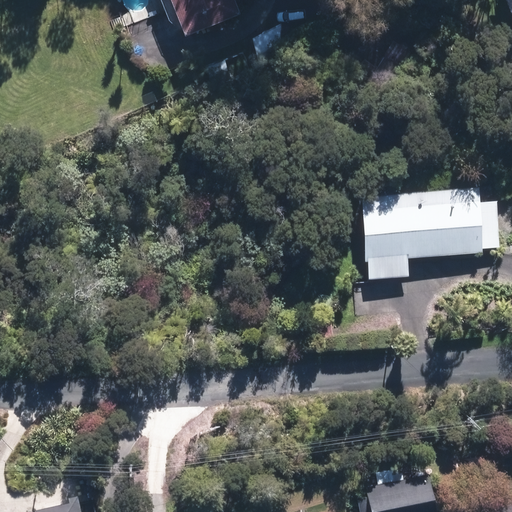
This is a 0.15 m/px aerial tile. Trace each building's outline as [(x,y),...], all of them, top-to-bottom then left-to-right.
[(175,0),(189,35),(244,13),(238,0),(175,0)] [(290,19),(255,31),(264,59),(300,46),(290,19)] [(372,278),(412,274),(411,257),(488,251),(482,185),(365,194),(371,261),(372,278)] [(359,498),(361,511),(438,511),(432,475),(368,487),(370,496),(359,498)] [(83,511),(80,495),(71,497),(72,502),(36,509),(36,511),(83,511)]
